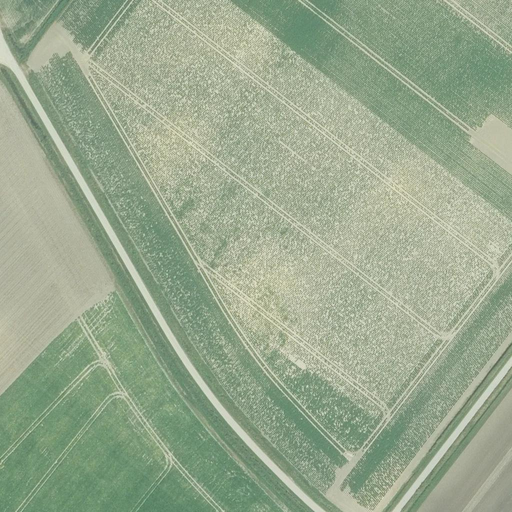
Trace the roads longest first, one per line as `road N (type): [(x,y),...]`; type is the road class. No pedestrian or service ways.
road 1 (unclassified): [(319,511),(231,422),(179,353),(0,48)]
road 2 (track): [(396,511),(511,361)]
